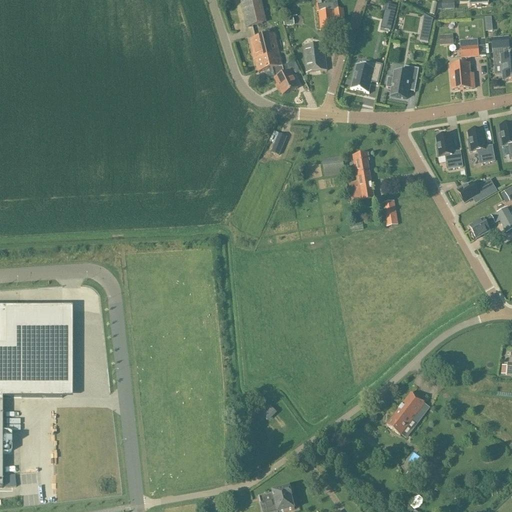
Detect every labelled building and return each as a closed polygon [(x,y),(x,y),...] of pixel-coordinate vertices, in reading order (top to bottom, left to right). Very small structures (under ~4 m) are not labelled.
[(264,24),(270,23),(264,0),(240,0),(247,28),(264,24)] [(385,12),(387,12),(383,29),(391,31),(397,8),(387,5),(385,12)] [(337,33),(337,25),(345,24),(343,10),(319,13),(321,37),(336,35),(336,33),(337,33)] [(424,16),(420,42),(428,43),(433,20),(424,16)] [(284,27),(294,26),(293,17),(283,18),(284,27)] [(275,79),(291,72),(289,66),(283,67),(275,35),(250,41),(258,73),(265,71),(273,69),(275,79)] [(440,36),(440,46),(454,45),(454,35),(440,36)] [(508,39),(492,40),(493,50),(495,67),(502,67),(503,82),(511,81),(511,56),(503,57),(502,50),(509,49),(508,39)] [(461,59),(479,57),(478,47),(478,40),(460,42),(461,59)] [(307,74),(327,72),(324,45),(304,48),(307,74)] [(350,90),(369,95),(369,94),(371,83),(378,85),(382,67),(369,63),(368,69),(356,66),(356,67),(357,67),(351,90),(350,90)] [(452,91),(471,89),(469,65),(450,66),(452,91)] [(392,90),(391,97),(407,100),(409,86),(416,88),(419,70),(411,69),(410,76),(395,74),(394,79),(388,78),(386,89),(392,90)] [(291,72),(275,79),(275,80),(283,96),(299,89),(291,72)] [(511,125),(510,126),(508,124),(504,125),(503,127),(499,128),(501,136),(499,136),(501,148),(509,146),(511,159),(511,125)] [(472,133),(468,134),(469,142),(468,142),(470,154),(478,152),(480,165),(495,162),(492,148),(485,149),(482,131),(478,132),(477,130),(472,131),(472,133)] [(279,134),(275,144),(271,153),(279,156),(286,138),(279,134)] [(446,158),(448,171),(462,168),(460,153),(453,154),(450,137),(446,137),(445,136),(440,136),(440,138),(436,139),(437,147),(436,147),(438,159),(446,158)] [(358,183),(371,181),(368,163),(369,163),(368,155),(354,157),(358,183)] [(325,178),(345,174),(342,157),(322,161),(325,178)] [(371,181),(358,183),(349,184),(352,204),(374,201),(371,181)] [(466,186),(457,191),(465,205),(484,193),(487,198),(496,193),(489,181),(475,190),(472,184),(467,187),(466,186)] [(386,228),(399,226),(394,202),(382,204),(386,228)] [(511,217),(507,208),(491,217),(495,224),(500,222),(506,234),(511,230),(511,217)] [(495,225),(495,224),(491,217),(483,221),(483,220),(470,228),(476,239),(490,232),(488,229),(495,225)] [(0,489),(2,489),(1,395),(71,394),(70,305),(0,305),(0,489)] [(411,422),(424,405),(411,395),(397,412),(411,422)] [(266,420),(275,412),(268,405),(259,413),(266,420)] [(411,422),(397,412),(387,426),(400,437),(411,422)] [(430,477),(435,470),(424,463),(425,461),(415,454),(409,462),(430,477)] [(288,511),(294,510),(289,489),(273,493),(273,495),(260,498),(261,503),(260,504),(261,511),(288,511)]
